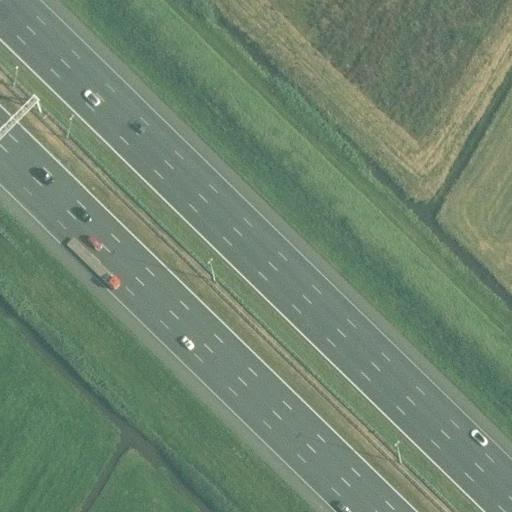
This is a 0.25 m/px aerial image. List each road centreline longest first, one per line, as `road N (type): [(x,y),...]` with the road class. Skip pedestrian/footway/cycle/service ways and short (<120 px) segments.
road 1 (motorway): [(511,502),(0,2)]
road 2 (motorway): [(0,147),(373,511)]
